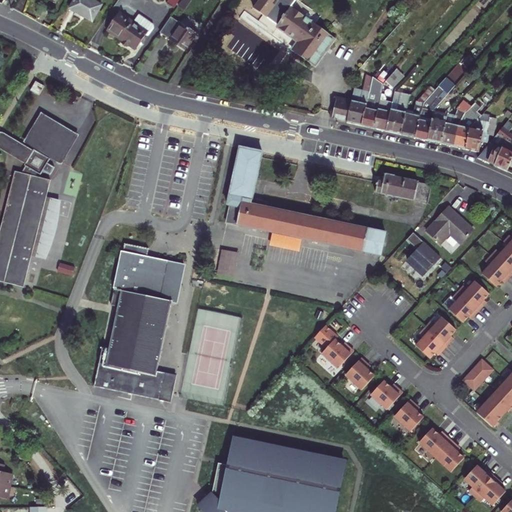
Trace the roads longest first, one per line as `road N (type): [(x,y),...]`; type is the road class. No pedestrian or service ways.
road 1 (tertiary): [(0,23),(154,98),(434,158),(511,186)]
road 2 (residential): [(348,312),(437,393)]
